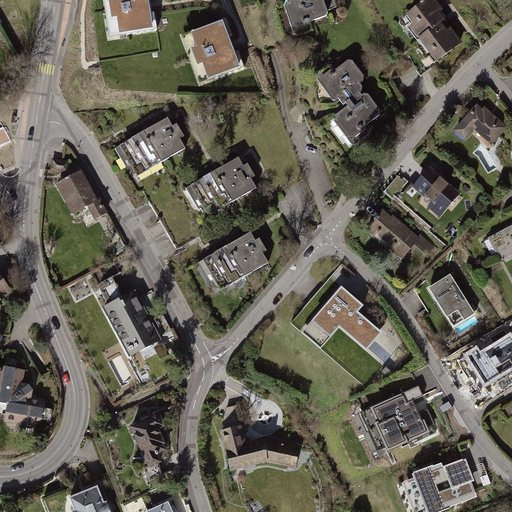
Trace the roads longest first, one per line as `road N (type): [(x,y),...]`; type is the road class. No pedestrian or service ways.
road 1 (tertiary): [(0,477),(52,458),(76,405),(27,259),(25,205)]
road 2 (residential): [(38,120),(59,123),(79,139),(205,362)]
road 3 (residential): [(326,241),(396,294),(476,429),(511,470)]
road 4 (residential): [(481,64),(326,241)]
road 5 (residential): [(326,241),(205,362)]
road 6 (residential): [(205,362),(187,434),(203,511)]
road 7 (tertiary): [(38,120),(56,0)]
